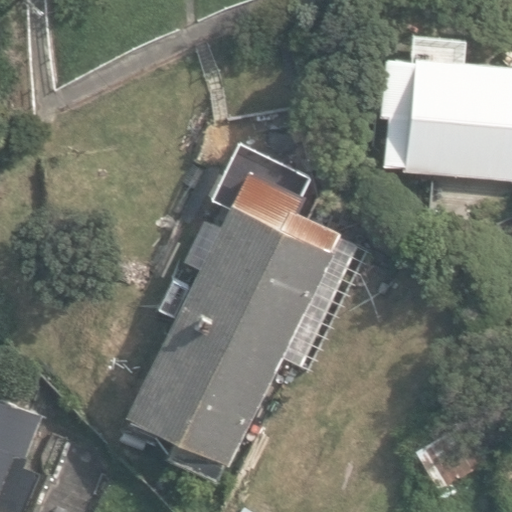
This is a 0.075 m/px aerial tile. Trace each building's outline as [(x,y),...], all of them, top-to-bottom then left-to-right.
[(53,8),(30,9),(29,0),(0,0),(0,129),(40,127),(37,89),(59,87),(53,8)] [(383,164),(511,173),(511,63),(386,54),(381,111),(388,112),(383,164)] [(165,451),(218,478),(227,460),(230,462),(337,249),(331,246),(339,229),(297,208),(305,191),(249,163),(125,410),(173,434),(165,451)] [(0,509),(7,511),(23,511),(41,469),(26,463),(46,413),(0,394),(0,509)] [(414,446),(441,491),(498,457),(472,412),(414,446)] [(469,486),(481,511),(511,511),(511,502),(497,472),(469,486)]
